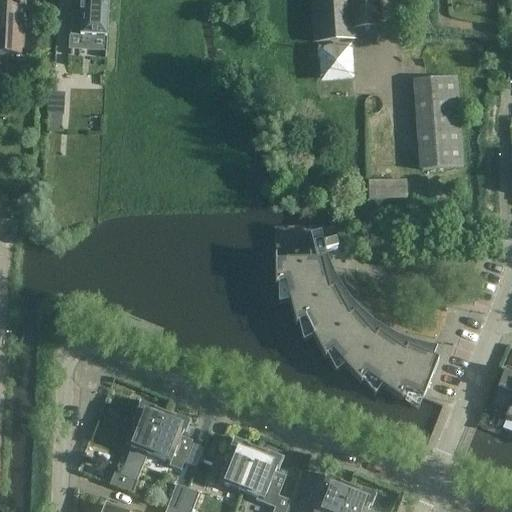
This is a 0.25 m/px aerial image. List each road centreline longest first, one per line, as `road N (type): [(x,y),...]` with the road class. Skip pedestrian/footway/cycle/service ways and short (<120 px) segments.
road 1 (residential): [(61,511),(64,362),(71,348),(85,346),(433,481)]
road 2 (residential): [(433,481),(497,318)]
